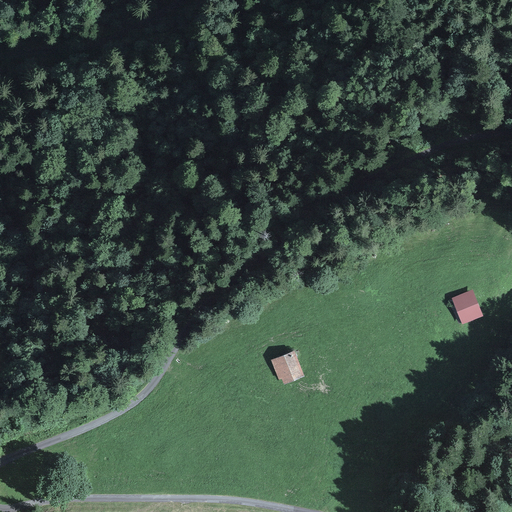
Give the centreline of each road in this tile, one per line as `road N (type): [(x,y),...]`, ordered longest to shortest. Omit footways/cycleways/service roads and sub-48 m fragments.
road 1 (track): [(511,133),(349,184),(203,305),(157,378),(122,412),(0,464)]
road 2 (track): [(0,508),(212,501),(291,511)]
road 3 (track): [(0,58),(179,0)]
